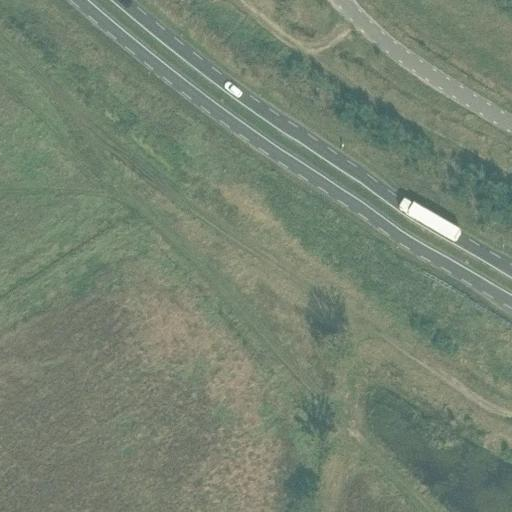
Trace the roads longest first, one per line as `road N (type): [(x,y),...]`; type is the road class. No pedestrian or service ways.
road 1 (primary): [(80,0),(284,160),(511,303)]
road 2 (primary): [(511,268),(297,139),(118,0)]
road 3 (track): [(360,328),(295,290),(91,128),(0,34)]
road 4 (track): [(232,0),(317,64),(511,178)]
road 5 (residential): [(511,124),(396,52),(340,0)]
road 6 (track): [(360,328),(328,511)]
road 7 (track): [(511,423),(360,328)]
